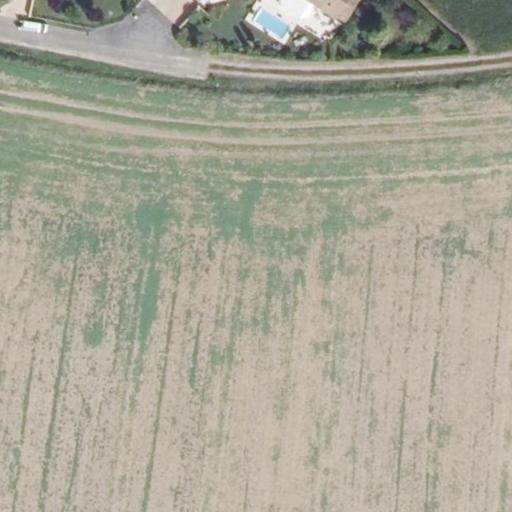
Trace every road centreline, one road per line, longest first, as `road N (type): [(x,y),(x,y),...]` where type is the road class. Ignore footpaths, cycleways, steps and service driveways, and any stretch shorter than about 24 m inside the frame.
road 1 (track): [(511,60),(373,72),(209,67)]
road 2 (unclassified): [(209,67),(0,28)]
